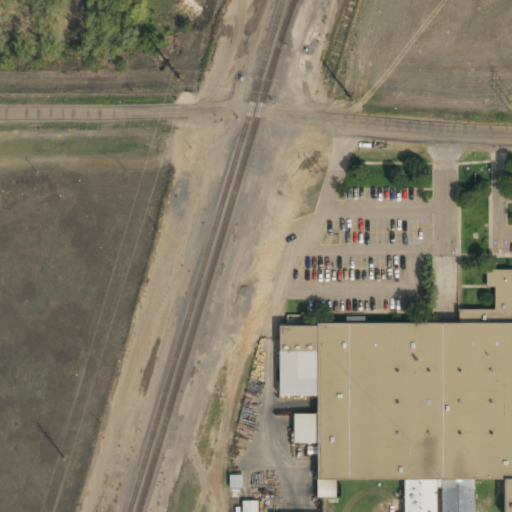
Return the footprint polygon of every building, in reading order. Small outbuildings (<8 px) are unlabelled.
[(277,330),(282,397),(315,395),(320,481),(381,478),(377,474),(403,472),(401,435),(426,459),(425,437),(436,447),(444,439),(444,440),(452,432),(454,434),(511,430),(511,275),(490,277),(492,309),(458,311),(459,319),(277,330)] [(294,444),(315,444),(315,414),(294,414),(294,444)] [(230,489),(243,488),(243,475),(230,476),(230,489)] [(404,511),(473,511),(474,480),(404,481),(404,511)] [(318,498),(336,498),(336,481),(318,481),(318,498)] [(257,511),(258,502),(243,502),(242,511),(257,511)]
